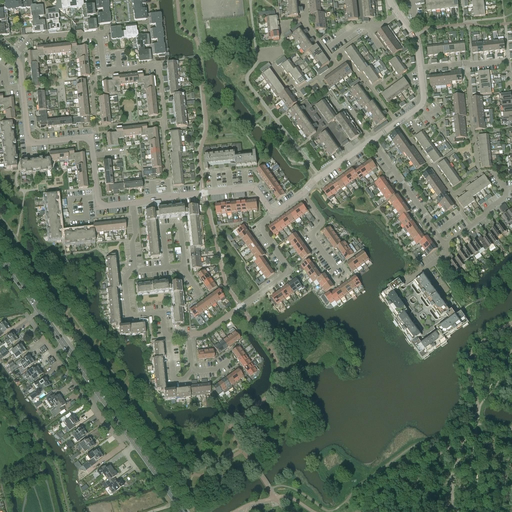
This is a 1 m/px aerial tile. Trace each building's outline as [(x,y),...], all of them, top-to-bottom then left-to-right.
[(18,9),(18,2),(15,3),(15,0),(9,0),(11,10),(18,9)] [(26,9),(25,0),(19,0),(20,2),(18,2),(18,9),(26,9)] [(60,0),(62,9),(63,10),(66,9),(67,8),(70,8),(69,2),(67,2),(66,0),(60,0)] [(69,2),(70,8),(72,8),(73,9),(77,8),(76,0),(70,0),(71,2),(69,2)] [(108,0),(95,0),(96,10),(102,10),(103,14),(97,15),(98,26),(110,24),(111,23),(110,20),(110,19),(110,18),(110,15),(109,14),(108,9),(109,8),(109,4),(108,4),(109,3),(108,0)] [(131,0),(132,1),(132,2),(132,6),(133,6),(134,11),(133,12),(133,16),(134,16),(134,17),(134,21),(135,22),(147,20),(146,10),(144,10),(144,5),(145,5),(144,0),(131,0)] [(358,20),(356,4),(355,0),(345,0),(347,10),(348,21),(358,20)] [(374,2),(373,0),(362,0),(363,3),(364,19),(371,19),(375,18),(374,2)] [(116,19),(128,17),(127,3),(122,3),(121,1),(119,2),(119,4),(114,4),(116,19)] [(298,16),(297,5),(286,7),(288,18),(296,17),(296,19),(300,19),(300,16),(298,16)] [(95,10),(82,12),(82,16),(83,17),(83,19),(90,19),(89,16),(95,16),(95,10)] [(31,20),(38,19),(38,17),(44,16),(43,11),(30,12),(31,20)] [(155,27),(162,26),(161,26),(161,24),(162,23),(162,19),(161,19),(161,18),(161,14),(160,13),(148,15),(149,25),(155,25),(155,27)] [(58,14),(45,16),(46,21),(52,20),(52,23),(58,22),(58,20),(59,19),(59,15),(58,14)] [(0,20),(1,21),(1,23),(8,22),(7,15),(0,15),(0,20)] [(32,27),(45,26),(44,21),(39,21),(38,19),(31,20),(32,27)] [(90,19),(83,19),(84,21),(83,23),(83,26),(84,27),(96,26),(96,20),(90,21),(90,19)] [(58,22),(52,23),(53,25),(47,26),(47,31),(59,30),(60,29),(60,25),(59,24),(58,22)] [(126,32),(123,32),(124,38),(126,38),(127,39),(131,38),(132,37),(130,25),(125,26),(126,32)] [(121,26),(115,27),(116,39),(117,40),(121,39),(122,38),(124,38),(123,32),(121,32),(121,26)] [(162,26),(155,27),(156,29),(150,30),(151,40),(157,40),(157,42),(163,41),(163,39),(164,38),(163,34),(162,34),(163,33),(163,29),(162,29),(161,26),(162,26)] [(117,42),(116,39),(115,27),(110,27),(111,35),(108,35),(109,43),(110,44),(116,43),(117,42)] [(381,38),(389,32),(386,28),(378,34),(379,36),(381,38)] [(298,44),(306,38),(300,29),(291,36),(298,44)] [(393,37),(389,32),(381,38),(384,43),(393,37)] [(384,43),(387,47),(396,41),(393,37),(384,43)] [(304,54),(308,51),(313,47),(306,38),(298,44),(304,54)] [(138,47),(138,49),(144,49),(144,46),(150,46),(149,40),(137,42),(136,42),(137,46),(138,47)] [(152,56),(158,55),(161,55),(162,57),(165,57),(164,54),(165,53),(165,50),(164,49),(165,48),(164,45),(163,44),(163,42),(163,41),(157,42),(157,44),(151,45),(152,56)] [(399,45),(396,41),(387,47),(390,52),(399,45)] [(77,53),(77,59),(88,58),(86,46),(76,47),(76,43),(70,44),(71,54),(77,53)] [(316,44),(313,47),(308,51),(311,55),(320,49),(316,44)] [(344,51),(348,56),(356,50),(353,45),(344,51)] [(399,45),(390,52),(394,56),(402,50),(399,45)] [(27,52),(28,64),(39,63),(38,57),(44,57),(43,46),(37,47),(37,51),(27,52)] [(138,56),(139,57),(151,56),(150,50),(144,51),(144,49),(138,49),(138,52),(137,53),(138,56)] [(323,53),(320,49),(311,55),(314,59),(323,53)] [(348,56),(351,60),(359,54),(356,50),(348,56)] [(317,64),(326,58),(323,53),(314,59),(317,64)] [(351,60),(354,65),(362,59),(359,54),(351,60)] [(392,67),(400,61),(397,57),(389,63),(392,67)] [(329,62),(326,58),(317,64),(321,68),(329,62)] [(354,65),(357,69),(366,63),(362,59),(354,65)] [(284,70),(293,64),(289,60),(281,66),(284,70)] [(404,66),(400,61),(392,67),(395,72),(404,66)] [(170,95),(173,95),(181,94),(177,62),(167,63),(170,95)] [(360,74),(363,72),(369,67),(366,63),(357,69),(360,74)] [(287,75),(289,73),(296,69),(293,64),(284,70),(287,75)] [(341,67),(347,76),(352,72),(346,64),(341,67)] [(371,66),(369,67),(363,72),(366,76),(374,70),(371,66)] [(404,66),(395,72),(398,76),(407,70),(404,66)] [(289,73),(292,78),(301,72),(298,67),(296,69),(289,73)] [(347,76),(341,67),(337,70),(343,79),(347,76)] [(264,80),(273,73),(270,69),(261,75),(264,80)] [(343,79),(337,70),(333,73),(339,82),(343,79)] [(377,74),(374,70),(366,76),(369,81),(377,74)] [(304,76),(301,72),(292,78),(295,82),(304,76)] [(273,73),(264,80),(267,84),(276,78),(273,73)] [(339,82),(333,73),(328,77),(334,85),(339,82)] [(143,84),(144,90),(154,89),(153,77),(143,78),(143,74),(136,74),(138,85),(143,84)] [(377,74),(369,81),(372,85),(381,79),(377,74)] [(114,87),(120,87),(119,76),(112,77),(113,81),(103,82),(104,94),(115,93),(114,87)] [(307,81),(304,76),(295,82),(299,87),(307,81)] [(324,80),(329,86),(330,88),(334,85),(328,77),(324,80)] [(271,88),(279,82),(276,78),(267,84),(271,88)] [(404,78),(399,82),(405,90),(410,87),(404,78)] [(274,93),(282,87),(279,82),(271,88),(274,93)] [(401,93),(405,90),(399,82),(395,85),(401,93)] [(362,109),(364,108),(371,103),(358,85),(349,91),(362,109)] [(397,96),(401,93),(395,85),(390,88),(397,96)] [(285,91),(282,87),(274,93),(277,97),(279,96),(285,91)] [(392,100),(397,96),(390,88),(386,91),(392,100)] [(282,100),(291,94),(287,90),(285,91),(279,96),(282,100)] [(388,103),(392,100),(386,91),(382,94),(388,103)] [(173,95),(176,128),(187,127),(183,94),(181,94),(173,95)] [(285,105),(294,98),(291,94),(282,100),(285,105)] [(4,112),(5,112),(5,111),(14,110),(13,98),(3,99),(2,95),(0,95),(0,106),(3,106),(4,112)] [(294,98),(285,105),(288,109),(297,103),(294,98)] [(362,134),(355,125),(346,112),(339,117),(326,99),(313,109),(306,100),(286,114),(305,141),(312,136),(328,158),(351,142),(362,134)] [(373,102),(371,103),(364,108),(377,126),(385,120),(373,102)] [(40,115),(41,120),(47,119),(46,110),(38,111),(39,115),(40,115)] [(80,123),(80,117),(71,118),(72,125),(76,125),(76,124),(80,123)] [(511,127),(510,124),(509,124),(508,118),(501,119),(500,119),(501,125),(508,124),(508,127),(511,127)] [(2,135),(3,139),(13,138),(13,133),(11,133),(11,130),(9,130),(9,128),(12,127),(12,123),(1,124),(2,128),(0,128),(0,129),(1,135),(2,135)] [(140,126),(131,127),(132,136),(141,135),(141,137),(140,126)] [(146,126),(140,126),(141,137),(147,136),(148,142),(149,142),(158,141),(157,129),(150,129),(147,130),(146,126)] [(117,139),(123,139),(122,128),(116,129),(116,133),(113,133),(106,134),(108,146),(111,146),(118,145),(117,139)] [(389,136),(393,141),(401,135),(398,130),(389,136)] [(414,137),(418,142),(426,136),(423,131),(414,137)] [(466,138),(466,132),(455,134),(456,139),(454,139),(455,143),(464,142),(464,138),(466,138)] [(393,141),(396,145),(404,139),(401,135),(393,141)] [(426,136),(418,142),(421,146),(429,140),(426,136)] [(13,138),(3,139),(3,143),(1,143),(2,150),(4,149),(4,154),(15,153),(14,148),(13,148),(12,145),(11,145),(11,143),(14,142),(13,138)] [(407,144),(404,139),(396,145),(399,150),(407,144)] [(421,146),(424,151),(433,145),(429,140),(421,146)] [(410,148),(407,144),(399,150),(402,154),(404,153),(411,148),(410,148)] [(427,155),(436,149),(433,145),(424,151),(427,155)] [(412,146),(410,148),(411,148),(404,153),(407,157),(416,151),(412,146)] [(439,153),(436,149),(427,155),(430,159),(439,153)] [(75,167),(76,167),(76,166),(85,165),(84,153),(74,154),(73,150),(67,151),(68,160),(68,161),(74,161),(75,167)] [(236,158),(235,158),(236,162),(236,167),(242,166),(247,166),(252,165),(257,165),(256,155),(255,150),(253,150),(253,156),(251,156),(246,156),(241,157),(236,158)] [(419,155),(416,151),(407,157),(410,161),(419,155)] [(207,155),(204,156),(205,161),(205,162),(205,165),(206,170),(209,170),(208,167),(211,167),(211,164),(215,164),(221,163),(226,163),(231,162),(236,162),(235,158),(236,158),(235,153),(235,152),(230,153),(225,153),(220,154),(214,155),(209,155),(207,155)] [(15,157),(15,153),(4,154),(5,158),(3,158),(4,165),(6,164),(6,169),(12,168),(13,171),(17,171),(16,163),(14,163),(14,160),(13,160),(12,158),(15,157)] [(442,158),(439,153),(430,159),(434,164),(442,158)] [(422,160),(419,155),(410,161),(413,166),(422,160)] [(39,160),(35,161),(36,171),(40,171),(40,172),(47,172),(46,170),(51,169),(50,162),(50,159),(45,159),(45,161),(42,162),(42,163),(40,163),(39,160)] [(437,165),(440,170),(449,164),(446,159),(437,165)] [(367,161),(366,162),(372,171),(377,168),(371,160),(368,162),(367,161)] [(413,166),(417,170),(418,169),(425,164),(422,160),(413,166)] [(32,172),(36,171),(35,161),(30,161),(30,163),(27,163),(27,165),(25,165),(24,162),(20,162),(21,173),(25,172),(25,174),(32,173),(32,172)] [(365,164),(362,166),(368,174),(372,171),(366,162),(364,163),(365,164)] [(440,170),(444,174),(452,168),(449,164),(440,170)] [(259,175),(268,169),(265,165),(259,169),(256,171),(257,173),(258,172),(259,175)] [(359,167),(358,168),(364,177),(368,174),(362,166),(360,168),(359,167)] [(152,175),(152,168),(143,169),(143,177),(148,176),(148,175),(152,175)] [(356,170),(354,172),(358,178),(360,180),(364,177),(358,168),(356,169),(356,170)] [(455,173),(452,168),(444,174),(447,179),(455,173)] [(475,168),(466,174),(468,177),(477,171),(475,168)] [(260,178),(262,180),(271,173),(268,169),(259,175),(261,177),(260,178)] [(349,170),(347,171),(354,180),(358,178),(354,172),(352,169),(350,171),(349,170)] [(422,175),(426,180),(434,174),(431,169),(422,175)] [(346,173),(344,175),(350,183),(354,180),(347,171),(346,173)] [(271,173),(262,180),(263,181),(264,181),(265,183),(274,177),(271,173)] [(458,177),(455,173),(447,179),(450,183),(458,177)] [(426,180),(429,184),(437,178),(434,174),(426,180)] [(483,177),(480,178),(487,187),(491,185),(484,175),(484,176),(483,174),(481,175),(483,177)] [(341,176),(339,177),(345,187),(350,183),(344,175),(341,177),(341,176)] [(266,186),(268,188),(277,181),(274,177),(265,183),(267,186),(266,186)] [(338,179),(335,181),(341,189),(345,187),(339,177),(337,179),(338,179)] [(458,177),(450,183),(453,188),(462,181),(458,177)] [(374,183),(378,188),(387,181),(386,180),(385,180),(383,178),(374,183)] [(440,183),(437,178),(429,184),(432,189),(440,183)] [(477,178),(475,179),(483,190),(487,187),(480,178),(478,180),(477,178)] [(480,193),(483,190),(475,179),(474,180),(475,182),(473,183),(480,193)] [(270,189),(271,191),(280,186),(277,181),(268,188),(269,190),(270,189)] [(332,182),(331,183),(337,192),(341,189),(335,181),(333,183),(332,182)] [(378,188),(381,192),(389,186),(387,184),(388,183),(387,181),(378,188)] [(122,183),(115,184),(115,190),(116,195),(118,194),(117,190),(120,190),(120,191),(124,191),(124,183),(122,183)] [(330,185),(327,187),(333,195),(337,192),(331,183),(329,185),(330,185)] [(444,187),(440,183),(432,189),(435,193),(444,187)] [(476,195),(480,193),(473,183),(471,185),(469,183),(468,184),(476,195)] [(115,184),(113,184),(113,185),(105,185),(106,193),(111,192),(111,191),(115,190),(115,184)] [(472,198),(473,198),(476,195),(468,184),(467,185),(468,187),(466,189),(468,192),(472,198)] [(272,195),(273,196),(283,190),(280,186),(271,191),(273,194),(272,195)] [(381,192),(384,196),(393,190),(391,188),(389,186),(381,192)] [(329,199),(333,195),(327,187),(325,189),(324,188),(322,189),(329,199)] [(435,193),(438,197),(438,198),(445,193),(447,192),(444,187),(435,193)] [(286,194),(283,190),(273,196),(275,198),(276,197),(277,200),(286,194)] [(394,191),(393,190),(384,196),(387,200),(395,194),(393,192),(394,191)] [(465,192),(463,193),(471,204),(475,201),(473,198),(472,198),(468,192),(466,194),(465,192)] [(436,199),(439,203),(448,197),(445,193),(438,198),(438,197),(436,199)] [(461,197),(468,207),(471,204),(463,193),(462,194),(463,196),(461,197)] [(47,211),(57,210),(57,205),(55,205),(55,202),(53,202),(53,200),(56,200),(56,195),(45,196),(46,200),(44,200),(45,207),(47,207),(47,211)] [(392,205),(401,198),(400,197),(399,197),(397,195),(389,201),(392,205)] [(451,202),(448,197),(439,203),(442,208),(451,202)] [(464,209),(468,207),(461,197),(459,199),(457,197),(456,198),(457,200),(464,209)] [(392,205),(395,209),(403,203),(402,201),(403,200),(401,198),(392,205)] [(454,206),(451,202),(442,208),(446,212),(452,207),(454,206)] [(398,213),(407,207),(406,205),(405,206),(403,203),(395,209),(398,213)] [(298,205),(297,206),(303,215),(308,212),(302,204),(299,205),(298,205)] [(511,219),(511,209),(511,210),(509,211),(508,210),(508,209),(505,204),(502,206),(511,219)] [(187,210),(184,210),(183,206),(158,209),(158,213),(155,213),(156,218),(187,215),(187,210)] [(192,248),(199,248),(201,247),(198,217),(198,216),(197,206),(188,207),(192,248)] [(297,206),(295,207),(296,208),(293,210),(299,218),(303,215),(297,206)] [(509,226),(511,224),(511,219),(502,206),(499,208),(502,213),(503,213),(505,215),(502,217),(504,220),(505,221),(508,225),(509,226)] [(398,213),(401,217),(407,213),(407,214),(410,212),(408,209),(408,208),(407,207),(398,213)] [(48,222),(49,226),(59,225),(59,220),(57,220),(56,217),(55,217),(55,215),(58,214),(57,210),(47,211),(47,215),(46,215),(46,222),(48,222)] [(295,221),(299,218),(293,210),(291,211),(290,211),(288,212),(295,221)] [(159,257),(155,221),(154,211),(144,212),(145,223),(146,222),(150,258),(159,257)] [(291,224),(295,221),(288,212),(287,213),(287,214),(285,216),(291,224)] [(401,217),(398,219),(401,223),(411,217),(409,215),(408,216),(407,214),(407,213),(401,217)] [(287,227),(291,224),(285,216),(282,217),(282,216),(280,218),(287,227)] [(401,223),(404,228),(413,222),(411,219),(412,219),(411,217),(401,223)] [(283,230),(287,227),(280,218),(279,219),(279,220),(277,222),(283,230)] [(278,233),(283,230),(277,222),(274,223),(274,222),(272,224),(278,233)] [(413,222),(404,228),(407,232),(417,225),(415,224),(413,222)] [(501,223),(496,226),(502,235),(507,231),(501,223)] [(274,236),(278,233),(272,224),(270,225),(271,226),(268,228),(274,236)] [(50,241),(56,240),(61,240),(60,235),(58,235),(58,232),(57,232),(56,230),(60,229),(59,225),(49,226),(49,230),(47,230),(48,234),(48,237),(50,236),(50,241)] [(236,231),(239,236),(247,230),(245,228),(246,227),(245,225),(236,231)] [(407,232),(410,236),(419,230),(417,228),(418,227),(417,225),(407,232)] [(323,236),(324,237),(334,231),(330,226),(322,232),(324,235),(323,236)] [(490,230),(492,232),(497,238),(502,235),(496,226),(490,230)] [(95,241),(94,233),(94,230),(89,231),(89,233),(86,233),(86,234),(84,235),(83,231),(79,232),(80,242),(84,242),(84,244),(91,243),(91,241),(95,241)] [(249,233),(247,230),(239,236),(242,240),(251,234),(250,232),(249,233)] [(419,230),(410,236),(413,240),(423,234),(421,232),(420,232),(419,230)] [(334,231),(324,237),(326,239),(326,238),(328,241),(336,235),(334,231)] [(76,243),(80,242),(79,232),(74,232),(74,234),(71,235),(71,236),(69,236),(69,233),(64,234),(65,244),(69,244),(69,245),(76,245),(76,243)] [(492,232),(488,236),(494,244),(499,241),(497,238),(492,232)] [(287,239),(290,244),(299,238),(297,235),(298,235),(296,233),(287,239)] [(252,235),(251,234),(242,240),(245,244),(253,238),(251,236),(252,235)] [(417,244),(419,243),(419,242),(425,238),(424,238),(423,236),(424,235),(423,234),(413,240),(417,244)] [(329,244),(330,246),(339,239),(336,235),(328,241),(330,243),(329,244)] [(419,242),(419,243),(422,246),(431,240),(430,238),(429,239),(427,236),(424,238),(425,238),(419,242)] [(488,236),(481,241),(487,249),(494,244),(488,236)] [(255,241),(253,238),(245,244),(248,248),(257,242),(255,240),(255,241)] [(290,244),(293,248),(303,241),(301,240),(300,240),(299,238),(290,244)] [(334,249),(337,247),(342,243),(339,239),(330,246),(332,247),(334,249)] [(477,239),(472,243),(478,252),(483,248),(485,251),(487,249),(481,241),(479,242),(477,239)] [(422,246),(425,251),(433,245),(431,242),(432,242),(431,240),(422,246)] [(293,248),(296,252),(305,246),(303,244),(304,243),(303,241),(293,248)] [(338,250),(339,252),(348,245),(345,241),(342,243),(337,247),(339,250),(338,250)] [(258,244),(257,242),(248,248),(251,252),(259,247),(257,244),(258,244)] [(467,247),(473,255),(475,257),(480,254),(478,252),(472,243),(467,247)] [(341,253),(343,255),(351,250),(348,245),(339,252),(340,254),(341,253)] [(435,247),(433,245),(425,251),(428,255),(437,248),(436,247),(435,247)] [(299,256),(308,250),(307,248),(306,248),(305,246),(296,252),(299,256)] [(261,249),(259,247),(251,252),(254,256),(263,250),(261,249)] [(467,247),(462,250),(468,259),(473,255),(467,247)] [(264,252),(263,250),(254,256),(257,260),(257,261),(262,257),(265,255),(263,253),(264,252)] [(310,251),(308,250),(299,256),(302,260),(311,255),(309,252),(310,251)] [(354,254),(351,250),(343,255),(345,258),(344,258),(345,260),(354,254)] [(457,254),(459,256),(464,262),(468,259),(462,250),(457,254)] [(360,253),(358,254),(365,263),(369,260),(363,252),(361,253),(360,253)] [(357,256),(355,258),(361,266),(365,263),(358,254),(357,255),(357,256)] [(106,259),(110,289),(116,289),(118,289),(115,255),(110,256),(110,258),(106,259)] [(459,256),(454,260),(460,268),(465,264),(464,262),(459,256)] [(264,260),(262,257),(257,261),(257,260),(254,262),(258,267),(266,261),(265,259),(264,260)] [(352,259),(350,260),(357,269),(361,266),(355,258),(352,259)] [(301,266),(304,270),(313,263),(312,262),(311,262),(309,260),(301,266)] [(352,272),(357,269),(350,260),(348,261),(349,262),(346,264),(351,271),(352,272)] [(455,272),(460,268),(454,260),(449,263),(455,272)] [(267,262),(266,261),(258,267),(261,271),(268,265),(266,263),(267,262)] [(314,265),(313,263),(304,270),(307,274),(315,268),(314,266),(314,265)] [(270,268),(268,265),(261,271),(263,275),(272,269),(271,267),(270,268)] [(317,271),(315,268),(307,274),(310,278),(319,272),(318,270),(317,271)] [(198,278),(199,280),(208,274),(204,269),(197,275),(199,277),(198,278)] [(273,270),(272,269),(263,275),(267,279),(274,274),(272,271),(273,270)] [(320,273),(319,272),(310,278),(313,283),(317,280),(316,280),(321,276),(319,274),(320,273)] [(325,273),(321,276),(316,280),(317,280),(319,284),(328,278),(326,276),(327,275),(325,273)] [(203,283),(211,278),(208,274),(199,280),(200,281),(201,281),(203,283)] [(352,277),(350,279),(357,288),(361,285),(355,276),(353,278),(352,277)] [(414,283),(427,301),(436,294),(423,276),(414,283)] [(205,288),(214,282),(211,278),(203,283),(205,286),(204,286),(205,288)] [(329,281),(328,278),(319,284),(322,288),(331,282),(330,280),(329,281)] [(293,280),(291,281),(298,290),(302,287),(296,279),(294,281),(293,280)] [(349,281),(347,282),(353,291),(357,288),(350,279),(349,280),(349,281)] [(389,287),(390,289),(393,292),(403,285),(399,280),(399,279),(389,287)] [(294,293),(298,290),(291,281),(290,282),(290,283),(288,285),(294,293)] [(167,282),(136,286),(137,294),(171,291),(170,286),(168,286),(167,282)] [(182,292),(181,282),(171,283),(174,308),(172,309),(174,327),(179,327),(179,324),(182,323),(181,308),(183,308),(181,293),(182,293),(182,292)] [(214,282),(205,288),(206,290),(207,289),(209,292),(217,286),(214,282)] [(333,283),(331,282),(322,288),(325,293),(334,287),(332,284),(333,283)] [(344,283),(342,284),(349,294),(353,291),(347,282),(344,284),(344,283)] [(341,287),(338,288),(344,297),(349,294),(342,284),(340,286),(341,287)] [(290,296),(294,293),(288,285),(285,287),(285,286),(283,287),(290,296)] [(285,299),(290,296),(283,287),(281,288),(282,289),(280,291),(285,299)] [(335,289),(334,290),(340,300),(344,297),(338,288),(336,290),(335,289)] [(120,327),(116,289),(110,289),(107,290),(111,326),(115,325),(115,328),(118,327),(119,337),(130,335),(145,333),(144,324),(120,327)] [(214,292),(220,300),(224,297),(220,291),(219,289),(216,291),(216,290),(214,292)] [(393,292),(390,289),(388,291),(380,296),(384,302),(385,301),(387,304),(391,310),(392,310),(394,313),(393,314),(396,319),(405,313),(407,312),(393,292)] [(333,293),(330,294),(335,301),(336,303),(340,300),(334,290),(332,292),(333,293)] [(281,302),(285,299),(280,291),(277,293),(276,292),(275,293),(281,302)] [(213,294),(210,296),(216,303),(220,300),(214,292),(212,293),(213,294)] [(331,304),(335,301),(330,294),(329,292),(327,294),(326,294),(324,295),(331,304)] [(277,305),(281,302),(275,293),(273,294),(274,295),(271,297),(272,298),(275,303),(277,305)] [(449,312),(436,294),(427,301),(439,319),(446,315),(449,312)] [(216,303),(210,296),(208,297),(207,296),(206,298),(212,306),(216,303)] [(205,300),(202,301),(207,309),(212,306),(206,298),(204,299),(205,300)] [(207,309),(202,301),(200,303),(199,302),(197,304),(203,312),(207,309)] [(196,306),(194,307),(199,315),(203,312),(197,304),(196,305),(196,306)] [(195,318),(199,315),(194,307),(191,309),(191,308),(189,310),(195,318)] [(446,315),(450,320),(455,316),(451,311),(449,312),(446,315)] [(405,313),(396,319),(394,321),(398,326),(399,325),(401,328),(401,329),(405,335),(408,338),(406,339),(410,344),(412,343),(417,339),(421,336),(405,314),(405,313)] [(445,340),(450,336),(449,335),(452,333),(458,329),(458,328),(461,326),(462,327),(465,325),(468,323),(460,313),(455,316),(450,320),(437,329),(438,331),(445,340)] [(7,325),(0,330),(0,335),(10,329),(7,325)] [(229,332),(230,334),(236,342),(238,340),(239,341),(241,340),(233,329),(229,332)] [(447,342),(445,340),(438,331),(439,332),(421,344),(416,348),(423,359),(429,355),(428,354),(431,352),(437,348),(437,347),(440,345),(441,346),(447,342)] [(5,344),(15,336),(13,333),(4,339),(5,341),(1,344),(3,346),(5,344)] [(236,342),(230,334),(226,337),(232,346),(234,345),(233,344),(236,342)] [(8,347),(17,341),(18,340),(15,336),(5,344),(8,347)] [(226,337),(222,340),(227,348),(230,346),(231,347),(232,346),(226,337)] [(421,344),(417,339),(412,343),(416,348),(421,344)] [(190,397),(190,396),(189,389),(165,391),(162,358),(164,358),(162,342),(157,343),(157,340),(151,341),(151,344),(154,343),(155,359),(153,359),(156,390),(160,389),(161,392),(164,392),(165,401),(175,400),(175,399),(190,397)] [(222,340),(218,343),(224,352),(226,351),(225,350),(227,348),(222,340)] [(222,353),(224,352),(218,343),(214,346),(219,354),(222,352),(222,353)] [(11,351),(13,355),(24,348),(21,344),(11,351)] [(233,355),(234,357),(242,351),(239,346),(232,352),(234,354),(233,355)] [(24,348),(13,355),(16,359),(26,351),(24,348)] [(238,360),(245,355),(242,351),(234,357),(235,358),(236,358),(238,360)] [(20,365),(21,366),(32,359),(29,355),(22,360),(23,362),(20,365)] [(240,365),(248,359),(245,355),(238,360),(240,363),(239,363),(240,365)] [(32,359),(21,366),(24,370),(34,363),(32,359)] [(244,368),(251,363),(248,359),(240,365),(241,366),(242,366),(244,368)] [(246,373),(254,367),(251,363),(244,368),(245,371),(246,373)] [(30,378),(39,371),(40,370),(37,367),(33,370),(32,368),(26,373),(30,378)] [(254,367),(246,373),(247,375),(248,374),(250,377),(257,371),(254,367)] [(235,370),(233,372),(239,380),(244,377),(238,369),(236,371),(235,370)] [(40,370),(39,371),(30,378),(33,382),(36,379),(42,374),(40,370)] [(241,382),(239,380),(233,372),(232,373),(232,374),(230,375),(235,383),(237,385),(241,382)] [(227,376),(225,378),(231,386),(235,383),(230,375),(227,377),(227,376)] [(38,389),(47,382),(48,381),(45,378),(40,382),(39,381),(34,384),(38,389)] [(224,380),(221,381),(228,391),(232,388),(231,386),(225,378),(223,379),(224,380)] [(48,381),(47,382),(38,389),(39,391),(42,388),(44,390),(51,385),(48,381)] [(228,391),(221,381),(219,383),(218,382),(217,383),(223,392),(224,394),(228,391)] [(218,395),(223,392),(217,383),(215,385),(216,386),(213,388),(215,390),(218,395)] [(62,400),(59,395),(56,397),(54,394),(46,400),(51,408),(54,406),(62,400)] [(62,400),(54,406),(56,408),(53,410),(57,415),(63,411),(65,409),(63,407),(65,405),(62,400)] [(66,427),(75,419),(76,419),(73,416),(67,420),(66,420),(63,422),(66,427)] [(74,426),(77,424),(78,423),(76,419),(75,419),(66,427),(69,431),(75,427),(74,426)] [(74,431),(71,433),(71,434),(73,436),(74,438),(84,431),(81,427),(75,432),(74,431)] [(84,431),(74,438),(78,443),(85,439),(83,437),(87,434),(84,431)] [(79,445),(77,446),(80,450),(82,449),(92,442),(89,438),(85,441),(84,440),(78,444),(79,445)] [(74,446),(72,444),(70,441),(65,444),(69,449),(74,446)] [(92,442),(82,449),(85,453),(95,445),(92,442)] [(92,452),(87,456),(89,459),(90,460),(100,453),(98,449),(93,453),(92,452)] [(86,463),(83,466),(86,471),(93,465),(93,464),(103,457),(100,453),(90,460),(86,463)] [(105,465),(103,467),(97,471),(101,476),(103,474),(105,477),(113,471),(110,466),(107,468),(105,465)] [(113,471),(105,477),(107,479),(104,481),(108,486),(113,482),(116,480),(114,478),(116,476),(113,471)] [(116,480),(113,482),(108,486),(111,491),(114,489),(116,492),(124,486),(120,481),(118,483),(116,480)]
